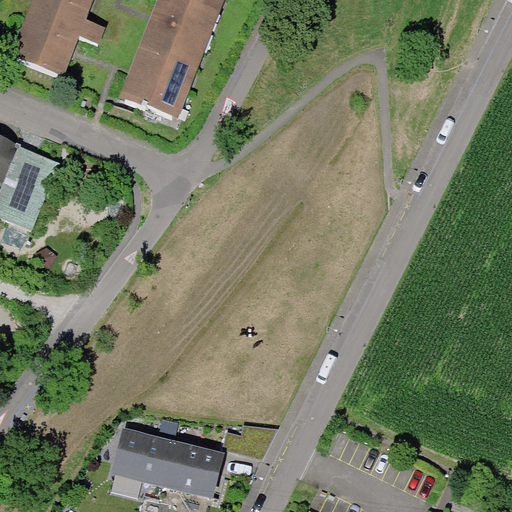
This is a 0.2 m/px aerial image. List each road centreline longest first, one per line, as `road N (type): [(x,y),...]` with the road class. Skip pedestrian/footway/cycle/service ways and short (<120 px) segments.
road 1 (residential): [(511,26),(268,511)]
road 2 (residential): [(0,427),(180,182)]
road 3 (residential): [(284,0),(180,182)]
road 4 (residential): [(180,182),(0,101)]
road 5 (unknown): [(296,459),(404,511)]
